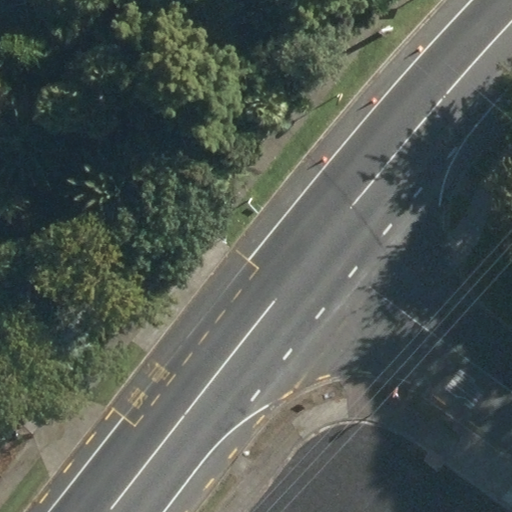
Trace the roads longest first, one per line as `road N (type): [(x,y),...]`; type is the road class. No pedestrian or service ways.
road 1 (secondary): [(110,511),(320,252)]
road 2 (secondary): [(320,252),(511,21)]
road 3 (residential): [(320,252),(511,387)]
